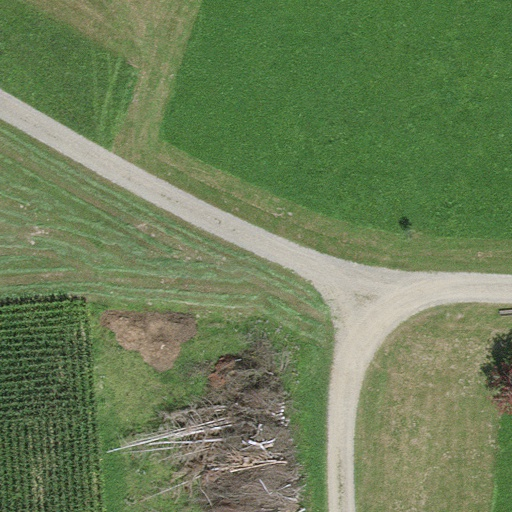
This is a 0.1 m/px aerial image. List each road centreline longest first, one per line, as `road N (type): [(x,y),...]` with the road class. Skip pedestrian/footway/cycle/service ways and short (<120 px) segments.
road 1 (track): [(0,104),(281,258),(390,295)]
road 2 (track): [(511,292),(444,286),(390,295),(359,346),(342,443),(347,511)]
